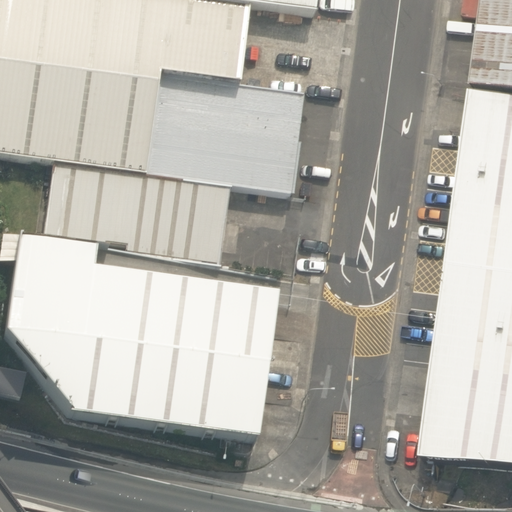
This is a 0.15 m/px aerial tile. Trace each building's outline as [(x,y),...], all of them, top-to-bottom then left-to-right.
[(237,91),(248,10),(170,0),(0,0),(0,160),(51,168),(228,192),(288,200),(302,99),(237,91)] [(312,19),(314,0),(170,0),(248,10),(312,19)] [(511,96),(511,0),(484,0),(473,91),(511,96)] [(511,467),(511,102),(473,97),(455,242),(426,238),(419,295),(446,299),(426,458),(511,467)] [(217,273),(228,192),(51,168),(41,249),(92,257),(102,258),(103,247),(125,250),(123,260),(217,273)] [(253,447),(273,303),(89,280),(92,257),(41,249),(0,243),(0,244),(0,268),(12,270),(4,341),(65,420),(253,447)] [(0,396),(19,401),(24,378),(0,372),(0,396)]
